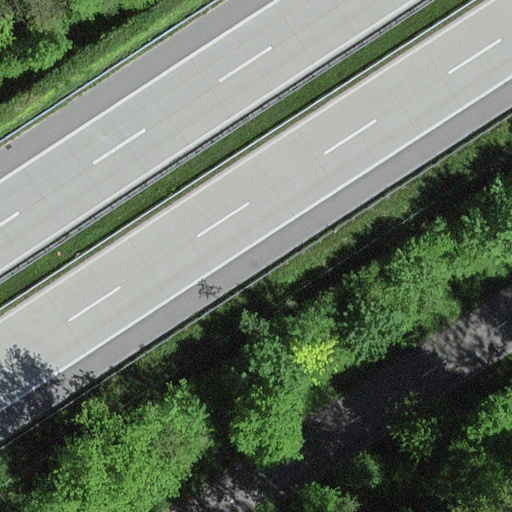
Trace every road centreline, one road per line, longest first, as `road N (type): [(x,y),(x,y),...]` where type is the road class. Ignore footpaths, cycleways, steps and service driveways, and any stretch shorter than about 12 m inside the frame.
road 1 (motorway): [(0,366),(511,36)]
road 2 (motorway): [(350,0),(0,227)]
road 3 (unclassified): [(511,318),(221,511)]
